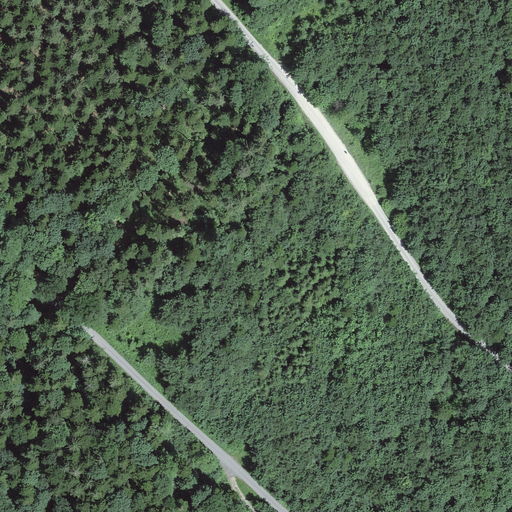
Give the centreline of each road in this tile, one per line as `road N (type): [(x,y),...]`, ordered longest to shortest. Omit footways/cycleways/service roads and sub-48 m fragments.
road 1 (unclassified): [(208,0),(300,96),(446,315),(511,372)]
road 2 (unclassified): [(284,511),(0,254)]
road 3 (track): [(32,284),(20,343),(54,511)]
